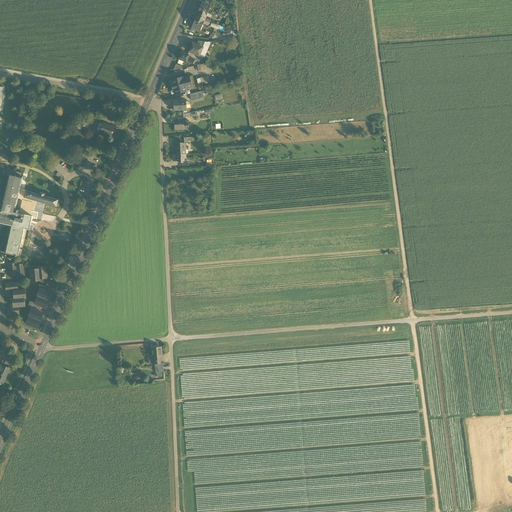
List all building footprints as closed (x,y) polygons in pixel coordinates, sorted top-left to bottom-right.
[(202,2),(199,10),(207,14),(211,6),(209,5),(205,3),(202,2)] [(199,10),(197,15),(205,19),(206,16),(207,14),(199,10)] [(197,15),(195,20),(203,24),(204,21),(205,19),(197,15)] [(200,32),(203,24),(195,20),(191,28),(196,30),(200,32)] [(189,52),(199,56),(203,47),(197,45),(192,43),(189,52)] [(203,47),(199,56),(204,58),(209,46),(203,47)] [(191,59),(188,57),(189,55),(188,54),(181,52),(178,59),(179,59),(183,61),(186,62),(187,62),(189,63),(191,59)] [(175,94),(180,93),(180,92),(186,91),(186,89),(192,87),(189,76),(183,78),(177,79),(177,78),(172,80),(173,84),(171,85),(173,90),(174,90),(175,94)] [(186,110),(186,108),(186,101),(186,100),(173,101),(174,111),(183,110),(186,110)] [(175,129),(184,129),(184,124),(184,120),(176,120),(176,124),(175,124),(175,129)] [(100,132),(111,137),(114,128),(104,123),(104,124),(100,132)] [(176,148),(177,155),(185,155),(185,150),(184,143),(173,144),(174,148),(176,148)] [(186,154),(185,155),(177,155),(173,155),(174,161),(178,161),(178,160),(179,160),(179,161),(180,163),(183,163),(183,161),(184,161),(184,158),(186,158),(186,154)] [(9,176),(1,212),(14,215),(15,212),(18,198),(20,191),(20,189),(24,174),(10,170),(10,171),(9,176)] [(32,217),(32,218),(36,219),(37,214),(34,213),(34,211),(36,201),(24,197),(26,192),(20,191),(18,198),(21,199),(21,200),(22,200),(19,213),(32,217)] [(26,191),(26,192),(24,197),(36,201),(56,207),(57,205),(58,206),(60,202),(58,201),(58,200),(44,196),(45,194),(40,193),(40,195),(26,191)] [(0,223),(11,226),(9,236),(6,247),(5,253),(18,256),(24,229),(30,230),(31,224),(32,218),(32,217),(19,213),(16,213),(15,212),(14,215),(1,212),(0,214),(0,223)] [(14,272),(17,272),(16,267),(14,267),(14,264),(8,264),(9,276),(14,276),(14,272)] [(19,266),(16,267),(17,272),(17,273),(20,273),(21,277),(25,276),(24,264),(18,265),(19,266)] [(39,267),(39,269),(39,276),(43,275),(43,279),(48,278),(47,273),(47,267),(39,267)] [(40,277),(39,276),(39,269),(31,270),(32,282),(37,281),(36,278),(40,277)] [(51,278),(56,281),(58,275),(52,273),(47,273),(48,278),(48,279),(51,278)] [(10,291),(13,291),(15,291),(14,288),(18,287),(17,283),(5,284),(6,290),(10,289),(10,291)] [(39,297),(40,297),(49,301),(52,293),(45,290),(40,288),(40,289),(39,293),(40,294),(39,297)] [(13,291),(14,299),(21,298),(22,298),(22,295),(26,295),(25,290),(18,291),(15,291),(13,291)] [(50,301),(49,301),(40,297),(39,300),(37,299),(35,303),(35,304),(38,305),(47,308),(50,301)] [(12,299),(13,307),(15,307),(18,307),(25,306),(25,301),(21,302),(21,298),(14,299),(12,299)] [(15,310),(15,307),(13,307),(10,307),(10,310),(7,310),(7,316),(19,315),(19,310),(15,310)] [(31,317),(40,321),(43,314),(36,310),(32,309),(30,313),(32,314),(31,317)] [(41,321),(40,321),(31,317),(30,320),(28,319),(26,324),(38,329),(41,321)] [(152,356),(152,364),(159,363),(159,357),(162,356),(161,347),(152,348),(152,356)] [(155,365),(156,373),(157,373),(162,373),(163,373),(163,364),(155,365)] [(0,372),(0,373),(0,383),(3,385),(10,368),(3,365),(3,366),(0,365),(0,372)] [(494,488),(485,489),(487,501),(511,497),(511,464),(491,468),(494,488)]
